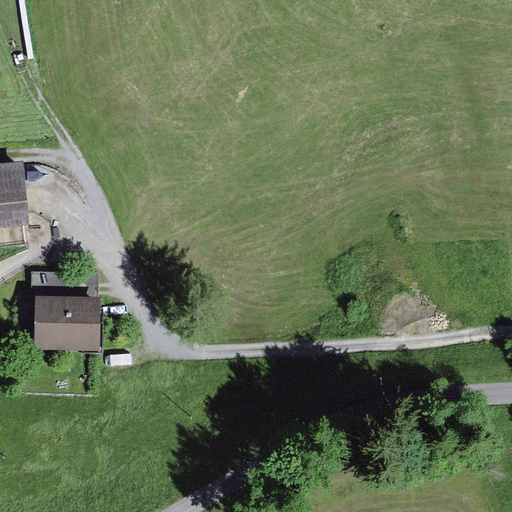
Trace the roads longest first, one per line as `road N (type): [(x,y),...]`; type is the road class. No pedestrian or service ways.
road 1 (track): [(0,13),(88,177),(163,355),(511,333)]
road 2 (unclassified): [(172,511),(358,419),(511,393)]
